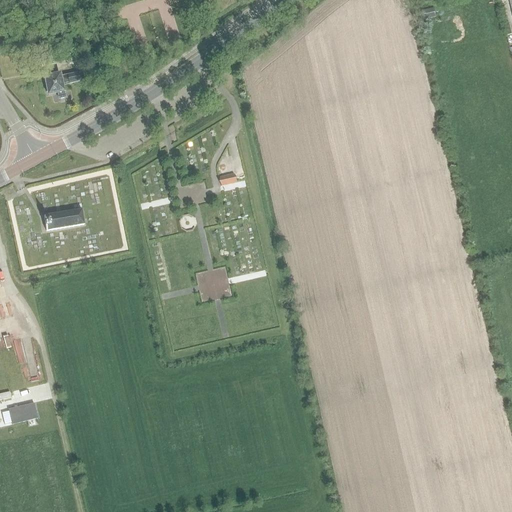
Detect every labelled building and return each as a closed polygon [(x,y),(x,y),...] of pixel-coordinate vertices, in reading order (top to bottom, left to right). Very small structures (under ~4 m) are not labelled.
[(421,12),(423,21),(436,18),(433,9),(421,12)] [(60,75),(44,78),(48,96),(57,93),(59,99),(66,98),(64,92),(63,86),(79,82),(77,74),(60,77),(60,75)] [(219,177),(221,186),(236,183),(234,174),(219,177)] [(45,225),(46,232),(84,225),(82,210),(44,217),(45,225)] [(5,338),(0,339),(0,349),(10,347),(8,341),(6,341),(5,338)] [(21,420),(38,416),(34,402),(9,408),(12,422),(21,420)]
